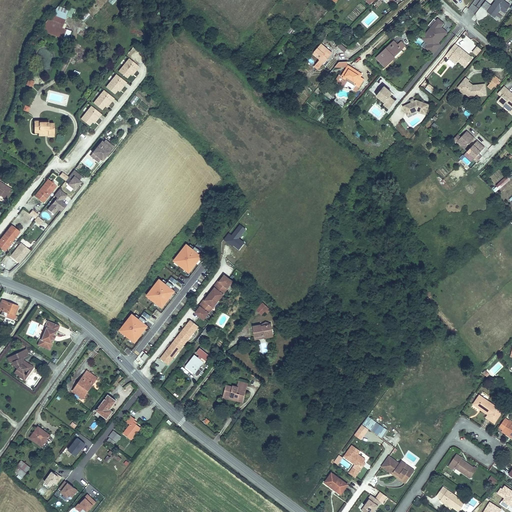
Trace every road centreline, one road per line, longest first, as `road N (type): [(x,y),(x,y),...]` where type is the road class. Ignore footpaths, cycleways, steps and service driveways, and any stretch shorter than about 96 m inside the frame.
road 1 (unclassified): [(0,229),(47,168),(95,134),(142,75),(138,56)]
road 2 (tertiary): [(300,511),(138,377)]
road 3 (unclassified): [(90,327),(0,455)]
road 4 (unclassified): [(138,377),(222,268)]
road 5 (unclassified): [(7,282),(91,177)]
